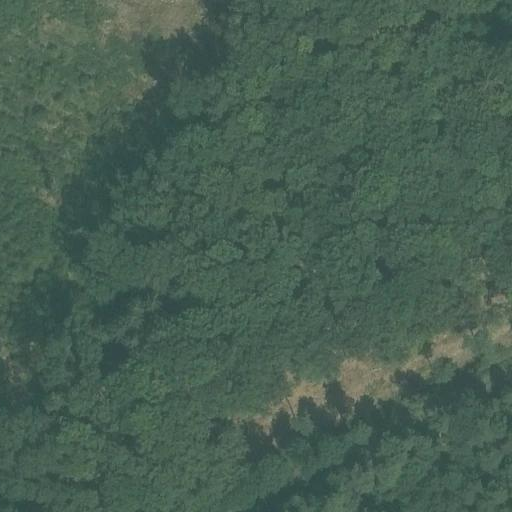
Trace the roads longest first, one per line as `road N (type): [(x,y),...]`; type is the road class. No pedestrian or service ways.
road 1 (track): [(6,511),(253,0)]
road 2 (residential): [(511,372),(227,511)]
